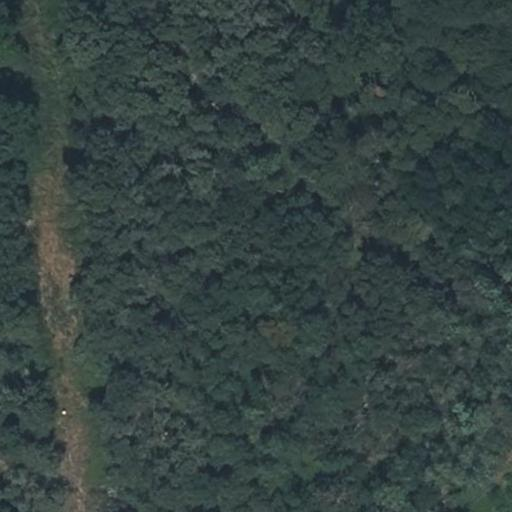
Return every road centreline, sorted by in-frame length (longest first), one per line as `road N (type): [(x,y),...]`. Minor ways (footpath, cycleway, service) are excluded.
road 1 (track): [(158,0),(209,102),(269,132),(340,231),(490,277),(511,274)]
road 2 (track): [(511,384),(393,457),(393,484),(497,470)]
